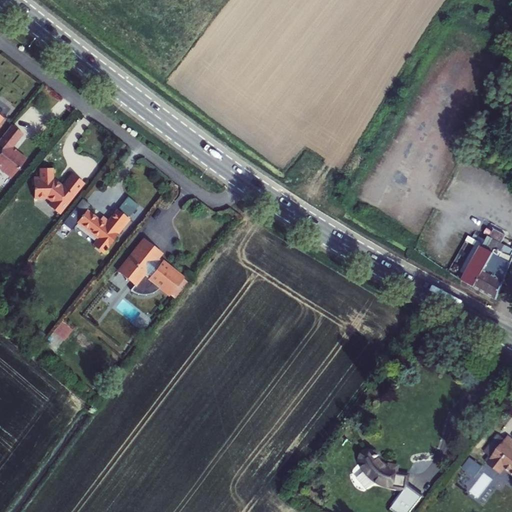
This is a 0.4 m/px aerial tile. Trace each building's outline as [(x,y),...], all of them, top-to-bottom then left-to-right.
[(27,131),(14,121),(0,139),(0,141),(5,145),(0,152),(0,166),(1,165),(16,176),(30,158),(16,147),(27,131)] [(54,170),(42,171),(44,181),(34,183),(35,200),(47,198),(53,203),(51,207),(60,214),(85,183),(73,175),(63,188),(55,183),(54,170)] [(87,210),(77,222),(98,239),(93,245),(104,254),(130,220),(117,210),(109,220),(102,215),(99,219),(87,210)] [(463,283),(496,301),(511,259),(511,256),(511,257),(511,254),(511,249),(501,244),(506,236),(494,230),(490,238),(487,236),(482,246),(477,243),(457,279),(462,282),(463,283)] [(163,255),(147,243),(122,277),(137,288),(133,294),(140,298),(143,298),(146,298),(149,297),(152,296),(155,295),(158,293),(160,292),(162,289),(174,297),(186,280),(160,261),(163,255)] [(511,449),(511,448),(511,446),(511,442),(502,436),(499,440),(493,436),(481,453),(490,460),(486,467),(496,474),(502,467),(511,474),(511,449)] [(469,457),(461,469),(474,478),(482,466),(469,457)] [(409,491),(409,481),(397,480),(389,480),(389,474),(385,473),(382,472),(379,470),(377,468),(372,463),(371,461),(370,460),(368,459),(366,459),(364,459),(363,460),(361,461),(360,463),(359,465),(359,468),(360,470),(361,473),(365,477),(369,482),(374,485),(380,488),(395,490),(409,491)] [(469,485),(471,479),(462,476),(457,488),(478,495),(480,489),(469,485)] [(412,511),(422,499),(411,491),(399,507),(406,511),(412,511)]
